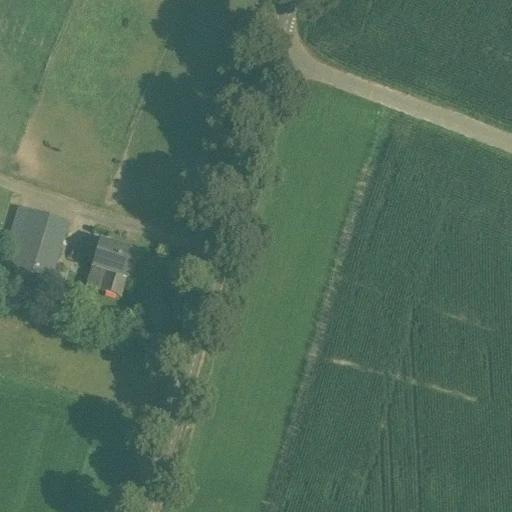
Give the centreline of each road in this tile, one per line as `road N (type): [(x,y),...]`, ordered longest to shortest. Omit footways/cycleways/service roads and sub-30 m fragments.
road 1 (tertiary): [(146,511),(269,56)]
road 2 (unclassified): [(511,146),(269,56)]
road 3 (unknown): [(0,184),(216,257)]
